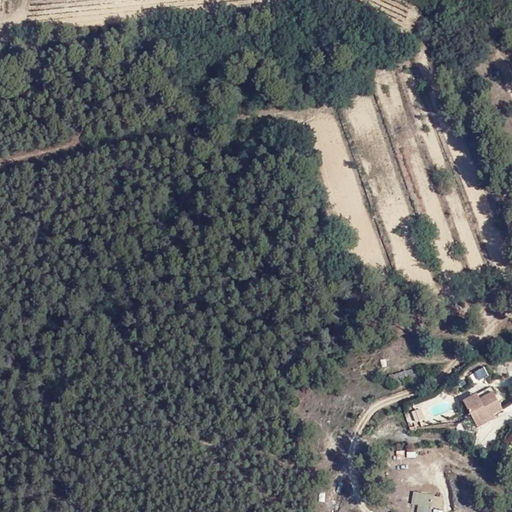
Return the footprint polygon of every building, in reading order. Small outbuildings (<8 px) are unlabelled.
[(444,348),(459,341),(456,335),(441,342),(444,348)] [(472,336),(459,341),(444,348),(454,369),(467,363),(465,358),(479,353),(472,336)] [(477,429),(505,414),(492,389),(464,404),(477,429)] [(406,414),(408,425),(423,423),(422,412),(406,414)] [(403,434),(383,429),(380,441),(386,442),(384,451),(389,452),(389,456),(397,458),(403,434)] [(431,511),(432,507),(441,508),(443,496),(413,490),(411,503),(418,505),(416,511),(431,511)]
